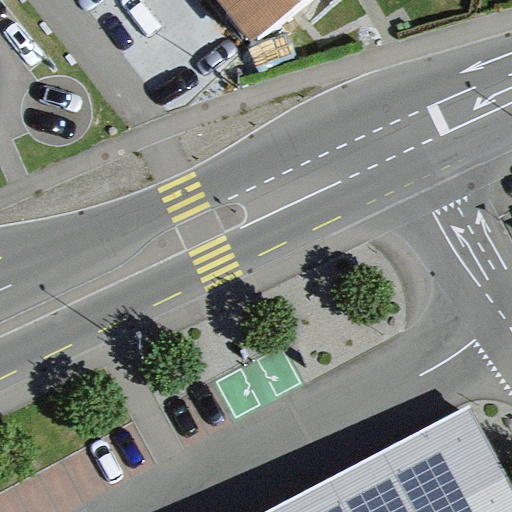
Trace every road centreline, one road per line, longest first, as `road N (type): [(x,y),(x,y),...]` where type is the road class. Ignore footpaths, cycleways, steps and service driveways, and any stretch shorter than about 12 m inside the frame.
road 1 (primary): [(0,353),(411,133)]
road 2 (primary): [(411,133),(0,279)]
road 3 (residential): [(411,133),(511,331)]
road 4 (residential): [(46,0),(131,107)]
